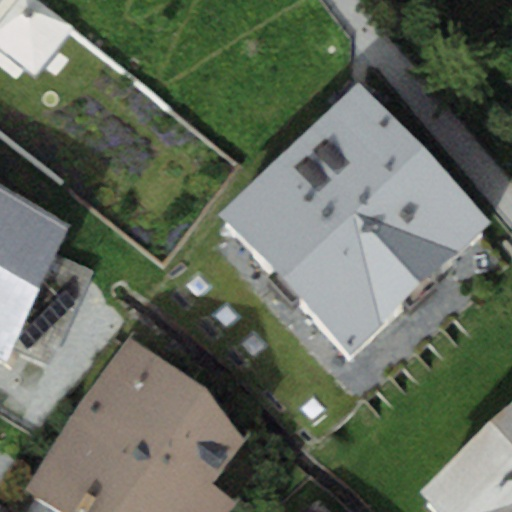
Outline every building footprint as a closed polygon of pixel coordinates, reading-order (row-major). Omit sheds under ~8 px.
[(219,224),(350,362),(490,229),(358,91),(219,224)] [(0,346),(5,349),(73,223),(0,183),(0,346)] [(129,336),(26,491),(61,511),(230,511),(239,500),(212,485),(245,440),(207,387),(129,336)] [(511,511),(511,413),(422,496),(436,511),(511,511)] [(333,511),(321,499),(301,511),(333,511)]
